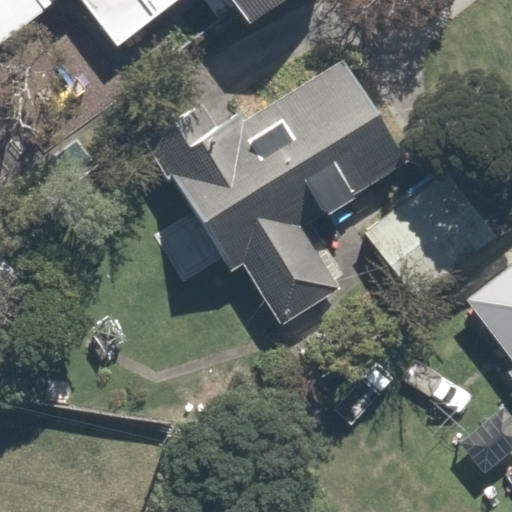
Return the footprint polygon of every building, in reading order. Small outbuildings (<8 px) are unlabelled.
[(222,0),(10,0),(17,8),(47,47),(109,0),(171,0),(190,24),(222,0)] [(321,205),(271,118),(213,151),(201,131),(154,158),(219,271),(231,264),(264,322),(337,280),(301,217),(321,205)] [(430,159),(355,214),(406,283),(481,228),(430,159)] [(511,250),(455,295),(498,350),(487,359),(511,392),(511,250)] [(450,317),(420,297),(390,341),(420,362),(450,317)]
